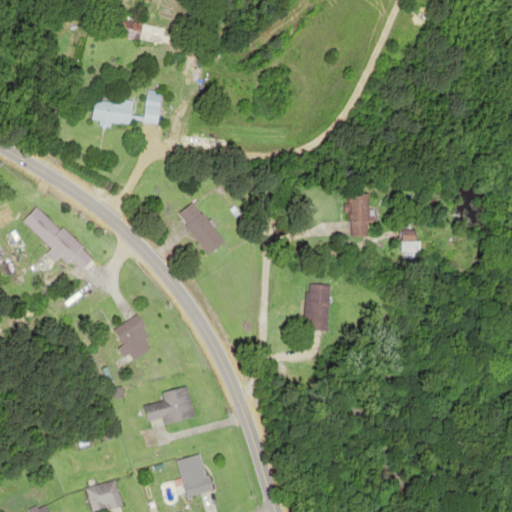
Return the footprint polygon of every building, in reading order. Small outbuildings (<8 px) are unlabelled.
[(119,14),(139,17),(136,40),(116,37),(119,14)] [(143,91),(158,94),(154,122),(139,119),(143,91)] [(87,121),(89,97),(127,101),(125,125),(87,121)] [(345,196),(369,194),(372,234),(348,236),(345,196)] [(39,200),(94,253),(78,270),(22,217),(39,200)] [(175,215),(195,200),(226,241),(206,256),(175,215)] [(400,240),(400,229),(413,229),(413,240),(400,240)] [(310,283),(333,284),(330,329),(307,328),(310,283)] [(134,312),(142,323),(119,340),(111,330),(134,312)] [(115,346),(143,324),(154,339),(126,361),(115,346)] [(157,392),(188,387),(193,418),(163,423),(157,392)] [(197,453),(205,485),(181,492),(173,459),(197,453)] [(87,511),(80,488),(112,478),(119,502),(87,511)]
